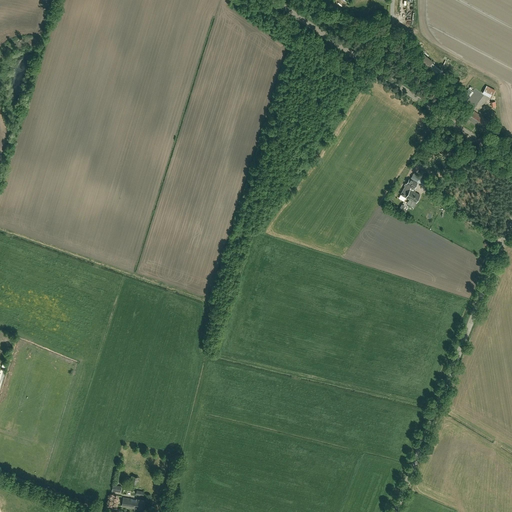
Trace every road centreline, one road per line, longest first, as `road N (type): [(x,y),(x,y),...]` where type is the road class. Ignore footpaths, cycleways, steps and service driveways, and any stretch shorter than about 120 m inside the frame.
road 1 (unclassified): [(395,511),(511,219)]
road 2 (unclassified): [(511,164),(272,0)]
